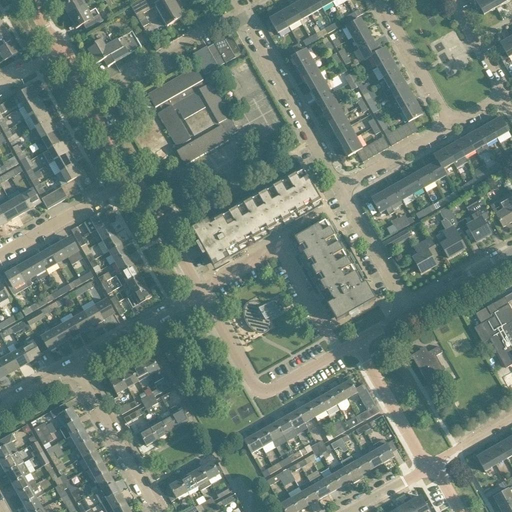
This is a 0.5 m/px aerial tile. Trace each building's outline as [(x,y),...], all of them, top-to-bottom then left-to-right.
[(63,0),(60,2),(68,16),(85,6),(82,0),(63,0)] [(156,7),(162,18),(167,27),(184,17),(173,0),(141,0),(130,6),(143,28),(148,24),(143,14),(156,7)] [(311,15),(322,9),(317,0),(304,0),(303,1),(311,15)] [(331,0),(317,0),(322,9),(333,3),(331,0)] [(495,9),(489,0),(477,0),(476,1),(484,15),(495,9)] [(489,0),(495,9),(506,3),(504,0),(489,0)] [(300,21),(310,16),(311,15),(303,1),(292,7),(300,21)] [(85,6),(68,16),(76,29),(86,24),(89,29),(102,22),(95,11),(90,14),(85,6)] [(289,28),(300,21),(292,7),(281,13),(289,28)] [(360,10),(353,13),(356,18),(363,15),(360,10)] [(270,19),(278,34),(289,28),(281,13),(270,19)] [(356,18),(353,13),(347,17),(350,22),(356,18)] [(352,39),(367,30),(360,19),(346,27),(352,39)] [(338,22),(332,26),(334,31),(341,27),(338,22)] [(334,31),(332,26),(325,30),(328,34),(334,31)] [(352,39),(359,50),(373,41),(367,30),(352,39)] [(7,31),(0,34),(0,48),(13,42),(7,31)] [(115,63),(141,48),(136,39),(132,32),(120,39),(112,44),(108,36),(95,44),(96,46),(88,50),(96,65),(97,65),(104,61),(108,68),(115,63)] [(316,35),(310,38),(312,43),(319,39),(316,35)] [(215,44),(208,48),(218,67),(226,63),(227,63),(235,58),(233,55),(239,51),(236,46),(233,44),(234,43),(231,38),(226,41),(224,37),(214,43),(215,44)] [(312,43),(310,38),(303,42),(306,47),(312,43)] [(509,58),(511,56),(511,38),(500,44),(507,55),(509,58)] [(337,39),(332,42),(336,48),(341,45),(337,39)] [(365,61),(371,57),(379,52),(373,41),(359,50),(365,61)] [(0,53),(5,61),(11,58),(19,53),(13,42),(0,48),(0,53)] [(330,43),(325,46),(329,52),(333,49),(330,43)] [(299,44),(292,48),(295,53),(302,49),(299,44)] [(219,68),(218,67),(208,48),(207,47),(193,55),(198,64),(205,75),(219,68)] [(371,57),(377,68),(392,60),(385,49),(379,52),(371,57)] [(292,58),(298,69),(312,61),(306,50),(300,53),(292,58)] [(347,56),(343,50),(339,53),(342,59),(347,56)] [(503,62),(509,58),(507,55),(506,53),(500,56),(503,62)] [(335,63),(340,61),(336,54),(331,57),(335,63)] [(351,63),(347,56),(342,59),(346,66),(351,63)] [(377,68),(383,79),(398,71),(392,60),(377,68)] [(319,72),(312,61),(298,69),(304,80),(319,72)] [(343,67),(340,61),(335,63),(339,70),(343,67)] [(227,141),(226,139),(232,136),(238,132),(230,118),(211,84),(206,87),(196,68),(148,95),(155,109),(160,106),(163,111),(158,114),(179,151),(177,152),(184,165),(199,157),(227,141)] [(383,79),(389,90),(404,82),(398,71),(383,79)] [(304,80),(310,91),(325,83),(319,72),(304,80)] [(354,73),(350,75),(353,81),(358,79),(354,73)] [(345,78),(349,84),(353,81),(350,75),(345,78)] [(358,79),(353,81),(357,88),(358,87),(361,92),(365,89),(363,84),(361,85),(358,79)] [(352,90),(357,88),(353,81),(349,84),(352,90)] [(387,98),(392,95),(396,101),(410,93),(404,82),(389,90),(384,94),(387,98)] [(331,94),(325,83),(310,91),(317,102),(331,94)] [(17,96),(23,107),(39,98),(37,94),(36,94),(32,88),(32,87),(17,96)] [(368,94),(365,89),(361,92),(363,96),(367,103),(372,100),(368,94)] [(396,101),(402,112),(417,104),(410,93),(396,101)] [(317,102),(323,113),(337,105),(331,94),(317,102)] [(42,102),(39,98),(23,107),(30,118),(44,110),(41,103),(42,102)] [(356,100),(360,107),(364,104),(361,98),(356,100)] [(375,107),(372,100),(367,103),(371,109),(375,107)] [(368,110),(364,104),(360,107),(363,113),(368,110)] [(408,123),(412,121),(423,115),(417,104),(402,112),(408,123)] [(344,116),(337,105),(323,113),(329,124),(344,116)] [(48,116),(44,110),(30,118),(36,129),(52,120),(50,116),(48,116)] [(329,124),(335,135),(350,127),(344,116),(329,124)] [(376,118),(379,125),(384,122),(380,116),(376,118)] [(489,124),(498,139),(509,133),(500,118),(489,124)] [(40,135),(42,140),(57,131),(53,125),(54,124),(52,120),(36,129),(29,133),(33,139),(40,135)] [(369,122),(372,129),(377,126),(373,120),(369,122)] [(412,121),(408,123),(407,124),(413,135),(418,132),(412,121)] [(384,122),(379,125),(383,131),(388,128),(384,122)] [(9,130),(6,123),(1,126),(4,132),(9,130)] [(413,135),(407,124),(402,127),(408,138),(413,135)] [(489,124),(478,131),(486,145),(498,139),(489,124)] [(381,132),(377,126),(372,129),(376,135),(381,132)] [(356,138),(350,127),(335,135),(342,146),(356,138)] [(402,141),(408,138),(402,127),(396,130),(402,141)] [(9,130),(4,132),(8,139),(13,136),(11,133),(9,130)] [(391,133),(397,144),(402,141),(396,130),(391,133)] [(42,140),(48,151),(64,142),(62,138),(61,138),(57,131),(42,140)] [(475,151),(486,145),(478,131),(467,137),(475,151)] [(392,147),(397,144),(391,133),(386,136),(392,147)] [(383,137),(378,140),(384,151),(389,148),(383,137)] [(467,137),(456,143),(464,158),(475,151),(467,137)] [(348,157),(357,152),(362,149),(363,149),(356,138),(342,146),(348,157)] [(379,154),(384,151),(378,140),(373,143),(379,154)] [(55,162),(69,153),(65,147),(67,146),(64,142),(48,151),(44,153),(50,164),(55,162)] [(239,145),(247,160),(251,158),(243,143),(239,145)] [(373,143),(368,146),(374,157),(379,154),(373,143)] [(456,143),(445,150),(453,164),(457,169),(467,163),(464,158),(456,143)] [(13,148),(17,154),(21,152),(18,145),(13,148)] [(368,160),(374,157),(368,146),(363,149),(362,149),(368,160)] [(357,152),(363,163),(368,160),(362,149),(357,152)] [(434,156),(438,162),(443,170),(453,164),(445,150),(434,156)] [(21,152),(17,154),(20,161),(25,158),(21,152)] [(73,160),(69,153),(55,162),(61,173),(77,164),(75,159),(73,160)] [(511,160),(511,158),(509,155),(501,160),(504,165),(511,160)] [(447,176),(443,170),(438,162),(427,168),(435,183),(447,176)] [(73,181),(78,178),(82,175),(78,168),(79,168),(77,164),(61,173),(67,184),(62,186),(60,188),(67,199),(71,197),(72,198),(80,193),(80,192),(79,193),(75,186),(76,186),(73,181)] [(248,164),(233,172),(235,176),(250,168),(248,164)] [(497,170),(494,166),(488,170),(491,175),(497,170)] [(20,167),(9,173),(12,178),(23,172),(20,167)] [(25,170),(29,176),(34,174),(30,167),(25,170)] [(214,268),(221,264),(323,206),(301,167),(192,229),(214,268)] [(427,168),(416,174),(424,189),(435,183),(427,168)] [(491,175),(488,170),(482,174),(485,179),(491,175)] [(12,178),(9,173),(2,177),(5,182),(12,178)] [(34,174),(29,176),(33,183),(37,180),(34,174)] [(424,189),(416,174),(405,181),(413,195),(424,189)] [(470,189),(476,184),(473,180),(467,184),(470,189)] [(413,195),(405,181),(394,187),(402,201),(413,195)] [(46,186),(44,182),(40,185),(35,187),(40,196),(45,193),(42,188),(46,186)] [(470,189),(467,184),(461,188),(464,193),(470,189)] [(391,207),(402,201),(394,187),(383,193),(391,207)] [(61,202),(67,199),(60,188),(55,191),(61,202)] [(22,196),(30,210),(41,204),(33,190),(22,196)] [(55,191),(48,194),(55,206),(61,202),(55,191)] [(372,199),(380,214),(386,210),(389,216),(395,213),(391,207),(383,193),(372,199)] [(41,198),(48,210),(55,206),(48,194),(41,198)] [(511,194),(504,199),(491,207),(503,228),(511,222),(511,194)] [(454,200),(451,195),(445,199),(447,204),(454,200)] [(19,217),(30,210),(22,196),(11,202),(19,217)] [(441,207),(447,204),(445,199),(438,202),(441,207)] [(473,213),(470,215),(474,222),(467,226),(471,234),(476,243),(477,243),(482,240),(491,235),(484,223),(491,219),(489,215),(484,207),(480,201),(470,207),(469,207),(473,213)] [(0,208),(8,223),(19,217),(11,202),(0,208)] [(429,207),(423,211),(425,216),(432,212),(429,207)] [(441,245),(444,250),(449,259),(465,249),(458,237),(457,235),(460,234),(461,235),(463,234),(460,228),(455,219),(448,207),(439,212),(444,220),(441,222),(446,230),(443,232),(446,237),(448,240),(441,245)] [(419,220),(425,216),(423,211),(416,215),(419,220)] [(91,220),(95,229),(97,231),(110,224),(103,213),(91,220)] [(291,241),(309,274),(337,322),(376,300),(330,219),(291,241)] [(407,220),(400,223),(403,228),(410,225),(407,220)] [(400,223),(394,227),(397,232),(403,228),(400,223)] [(97,231),(103,241),(116,234),(110,224),(97,231)] [(71,231),(78,242),(83,239),(76,228),(71,231)] [(407,230),(394,237),(383,244),(387,251),(411,237),(407,230)] [(103,241),(97,245),(103,255),(109,252),(122,245),(116,234),(103,241)] [(71,238),(60,244),(68,258),(72,265),(83,259),(79,252),(76,247),(71,238)] [(83,239),(78,242),(81,247),(86,245),(83,239)] [(422,274),(424,273),(436,266),(432,259),(439,255),(437,251),(434,244),(430,239),(418,246),(415,248),(419,256),(413,259),(418,268),(422,274)] [(57,264),(68,258),(60,244),(49,250),(57,264)] [(109,252),(115,263),(128,255),(122,245),(109,252)] [(51,268),(57,264),(49,250),(38,256),(46,270),(48,274),(53,271),(51,268)] [(86,256),(90,263),(94,260),(91,254),(86,256)] [(115,263),(121,273),(134,266),(128,255),(115,263)] [(46,270),(38,256),(28,263),(36,276),(46,270)] [(94,260),(90,263),(93,269),(98,266),(94,260)] [(25,283),(36,276),(28,263),(17,269),(25,283)] [(134,266),(121,273),(116,276),(122,287),(127,284),(140,277),(134,266)] [(28,288),(25,283),(17,269),(6,275),(8,278),(4,280),(8,286),(14,296),(28,288)] [(108,273),(103,276),(106,281),(111,278),(108,273)] [(86,276),(80,279),(83,284),(89,281),(86,276)] [(98,278),(102,284),(106,281),(103,276),(98,278)] [(127,284),(133,294),(146,287),(140,277),(127,284)] [(83,284),(80,279),(73,283),(76,288),(83,284)] [(112,292),(106,281),(102,284),(108,295),(112,292)] [(91,283),(84,287),(87,292),(93,288),(91,283)] [(0,285),(0,303),(8,298),(0,285)] [(80,295),(87,292),(84,287),(78,290),(80,295)] [(146,287),(133,294),(127,298),(133,309),(152,298),(146,287)] [(65,288),(58,292),(61,296),(68,293),(65,288)] [(61,296),(58,292),(52,295),(55,300),(61,296)] [(69,295),(63,299),(65,304),(72,300),(69,295)] [(110,300),(114,305),(119,303),(116,298),(115,297),(110,300)] [(476,314),(482,324),(474,328),(483,344),(490,340),(506,369),(511,365),(511,310),(505,298),(476,314)] [(59,308),(65,304),(63,299),(56,303),(59,308)] [(43,300),(37,304),(40,309),(46,305),(43,300)] [(103,321),(96,307),(92,301),(82,307),(85,313),(93,327),(103,321)] [(92,301),(96,307),(103,321),(114,314),(107,301),(96,307),(92,301)] [(280,313),(273,301),(261,308),(260,306),(256,304),(253,304),(249,305),(247,307),(246,310),(246,314),(246,317),(247,320),(249,323),(253,328),(255,330),(258,332),(262,333),(265,332),(268,329),(269,326),(269,323),(268,320),(280,313)] [(125,313),(119,303),(114,305),(120,316),(125,313)] [(26,317),(40,309),(37,304),(23,312),(26,317)] [(41,311),(44,317),(45,317),(44,316),(50,312),(47,308),(41,311)] [(41,311),(26,320),(29,326),(44,317),(41,311)] [(82,333),(93,327),(85,313),(74,319),(82,333)] [(6,321),(9,326),(16,322),(13,317),(6,321)] [(71,339),(82,333),(74,319),(63,325),(71,339)] [(26,320),(11,328),(14,335),(23,330),(26,334),(32,331),(29,326),(26,320)] [(0,324),(3,330),(9,326),(6,321),(0,324)] [(60,345),(71,339),(63,325),(52,331),(60,345)] [(14,335),(11,328),(4,332),(7,337),(13,333),(14,335)] [(49,351),(60,345),(52,331),(41,338),(49,351)] [(33,343),(22,349),(30,362),(41,356),(36,347),(33,343)] [(30,362),(22,349),(19,344),(9,350),(11,355),(19,369),(30,362)] [(425,347),(420,350),(420,351),(411,356),(425,380),(430,377),(431,379),(445,371),(443,366),(442,367),(436,357),(442,353),(439,347),(428,353),(426,349),(425,347)] [(170,362),(175,359),(170,351),(165,354),(170,362)] [(11,355),(1,361),(8,375),(19,369),(11,355)] [(149,377),(153,384),(164,378),(153,358),(142,364),(149,376),(149,377)] [(0,379),(8,375),(1,361),(0,361),(0,379)] [(142,364),(131,370),(139,382),(149,377),(149,376),(142,364)] [(128,388),(139,382),(131,370),(121,376),(128,388)] [(128,388),(121,376),(110,382),(112,385),(117,395),(126,390),(128,388)] [(434,379),(431,380),(427,383),(434,394),(441,391),(434,379)] [(351,381),(340,387),(347,399),(358,393),(365,405),(368,411),(376,406),(376,405),(373,400),(366,388),(364,384),(355,389),(351,381)] [(161,386),(164,391),(170,388),(167,383),(161,386)] [(336,406),(347,399),(340,387),(329,393),(336,406)] [(156,389),(152,392),(153,394),(147,397),(150,402),(155,399),(154,397),(159,394),(156,389)] [(171,400),(167,393),(161,397),(165,403),(171,400)] [(326,412),(336,406),(329,393),(319,399),(326,412)] [(141,400),(144,405),(150,402),(147,397),(141,400)] [(319,399),(308,405),(315,418),(326,412),(319,399)] [(124,407),(119,410),(122,415),(131,410),(138,406),(135,401),(128,405),(124,407)] [(59,416),(65,426),(78,419),(72,408),(68,410),(65,404),(50,412),(54,419),(59,416)] [(179,404),(169,411),(171,415),(179,428),(190,422),(188,419),(182,409),(181,407),(179,404)] [(184,405),(181,407),(182,409),(188,419),(191,417),(184,405)] [(305,424),(315,418),(308,405),(297,411),(305,424)] [(152,406),(146,409),(149,415),(155,411),(152,406)] [(368,411),(357,417),(361,423),(371,417),(380,412),(376,406),(368,411)] [(143,415),(140,410),(133,414),(124,419),(127,424),(135,419),(138,417),(143,415)] [(294,430),(305,424),(297,411),(287,417),(294,430)] [(168,434),(179,428),(171,415),(161,421),(168,434)] [(147,423),(150,428),(157,441),(168,434),(161,421),(158,417),(147,423)] [(276,423),(283,436),(286,441),(287,441),(284,436),(294,430),(287,417),(276,423)] [(357,417),(346,423),(350,430),(355,427),(361,423),(357,417)] [(66,440),(71,437),(84,430),(78,419),(65,426),(60,429),(66,440)] [(337,430),(339,435),(345,432),(339,421),(334,424),(337,430)] [(34,429),(41,440),(51,434),(50,434),(51,434),(47,426),(45,423),(34,429)] [(51,423),(47,426),(51,434),(55,431),(51,423)] [(276,423),(266,429),(273,442),(276,448),(287,442),(286,441),(283,436),(276,423)] [(367,424),(362,427),(364,432),(366,432),(368,436),(373,433),(367,424)] [(364,432),(362,427),(356,431),(359,436),(364,432)] [(136,436),(134,437),(141,448),(146,445),(147,447),(157,441),(150,428),(139,434),(136,436)] [(262,448),(273,442),(266,429),(255,435),(262,448)] [(71,437),(77,447),(90,440),(84,430),(71,437)] [(334,439),(339,435),(337,430),(331,434),(334,439)] [(0,463),(18,453),(12,443),(16,440),(12,434),(0,441),(0,463)] [(251,454),(260,449),(262,448),(255,435),(244,441),(251,454)] [(34,436),(29,439),(32,445),(37,442),(34,436)] [(341,439),(344,444),(350,441),(347,436),(341,439)] [(49,443),(46,437),(41,440),(44,446),(49,443)] [(336,442),(331,445),(333,449),(334,451),(339,448),(345,444),(344,444),(341,439),(336,442)] [(507,459),(511,456),(511,442),(510,439),(499,445),(507,459)] [(77,447),(83,458),(96,451),(90,440),(77,447)] [(376,451),(383,464),(394,457),(392,453),(397,450),(392,442),(387,445),(384,440),(374,446),(376,451)] [(319,449),(325,446),(322,441),(316,445),(319,449)] [(38,456),(43,453),(37,442),(32,445),(35,451),(38,455),(38,456)] [(310,448),(313,453),(319,449),(316,445),(310,448)] [(496,466),(507,459),(499,445),(488,451),(496,466)] [(319,449),(313,453),(316,458),(322,454),(319,449)] [(102,461),(96,451),(83,458),(89,469),(102,461)] [(300,451),(294,455),(297,460),(302,457),(300,451)] [(383,464),(376,451),(366,457),(373,470),(383,464)] [(485,472),(496,466),(488,451),(477,457),(485,472)] [(0,463),(6,474),(24,464),(18,453),(0,463)] [(44,466),(49,463),(43,453),(38,456),(44,466)] [(52,461),(58,459),(54,453),(49,456),(52,461)] [(291,463),(297,460),(294,455),(288,458),(291,463)] [(358,478),(362,476),(355,463),(351,457),(341,463),(341,464),(352,482),(353,484),(360,481),(358,478)] [(366,457),(355,463),(362,476),(373,470),(366,457)] [(56,467),(61,464),(58,459),(52,461),(56,467)] [(304,460),(299,463),(302,468),(307,465),(304,460)] [(108,472),(102,461),(89,469),(95,479),(108,472)] [(214,465),(212,462),(201,468),(209,481),(211,485),(222,479),(220,475),(219,474),(214,465)] [(48,471),(52,469),(49,463),(44,466),(47,472),(48,471)] [(273,467),(276,472),(281,469),(278,463),(273,467)] [(302,468),(299,463),(293,467),(296,472),(302,468)] [(12,485),(25,477),(30,474),(24,464),(6,474),(12,485)] [(218,464),(214,465),(220,475),(223,473),(218,464)] [(341,488),(352,482),(344,469),(341,464),(331,470),(334,475),(341,488)] [(276,472),(273,467),(267,470),(270,475),(276,472)] [(200,491),(211,485),(209,481),(201,468),(191,474),(198,487),(200,491)] [(95,485),(98,483),(101,490),(114,482),(108,472),(95,479),(96,480),(89,484),(92,489),(96,486),(95,485)] [(278,475),(281,480),(286,477),(283,472),(278,475)] [(191,474),(180,480),(187,493),(198,487),(191,474)] [(65,475),(61,476),(59,477),(63,483),(68,481),(65,475)] [(270,486),(281,480),(278,475),(267,481),(270,486)] [(331,494),(341,488),(334,475),(323,481),(331,494)] [(313,487),(320,500),(331,494),(323,481),(320,476),(310,482),(313,487)] [(33,480),(28,483),(25,477),(12,485),(18,495),(36,485),(33,480)] [(54,480),(58,486),(63,483),(59,477),(58,478),(54,480)] [(165,491),(171,502),(187,493),(180,480),(169,486),(170,488),(165,491)] [(71,487),(68,481),(63,483),(66,489),(71,487)] [(101,490),(107,500),(120,493),(114,482),(101,490)] [(299,488),(309,506),(320,500),(313,487),(310,482),(299,488)] [(505,482),(498,485),(501,490),(507,486),(505,482)] [(18,495),(24,505),(37,498),(34,493),(39,490),(36,485),(18,495)] [(219,499),(221,497),(230,493),(227,487),(216,493),(219,499)] [(500,509),(511,502),(511,487),(494,498),(500,509)] [(71,493),(77,504),(82,501),(79,495),(81,493),(79,488),(71,493)] [(61,499),(67,495),(65,490),(61,492),(60,490),(57,492),(61,499)] [(107,500),(102,504),(106,511),(111,511),(113,511),(126,504),(120,493),(107,500)] [(302,493),(291,499),(299,511),(309,506),(302,493)] [(66,504),(68,509),(73,506),(67,495),(61,499),(64,505),(66,504)] [(221,502),(224,507),(235,501),(232,496),(221,502)] [(409,503),(414,511),(427,511),(429,511),(420,497),(409,503)] [(38,511),(43,509),(37,498),(24,505),(27,511),(38,511)] [(206,502),(209,507),(215,503),(212,498),(206,502)] [(85,499),(82,501),(77,504),(81,511),(89,506),(85,499)] [(281,505),(284,511),(298,511),(299,511),(291,499),(281,505)] [(203,510),(209,507),(206,502),(200,505),(203,510)] [(502,511),(511,511),(511,502),(500,509),(502,511)] [(216,505),(215,503),(209,507),(212,511),(218,508),(216,505)] [(414,511),(409,503),(398,509),(400,511),(414,511)]
